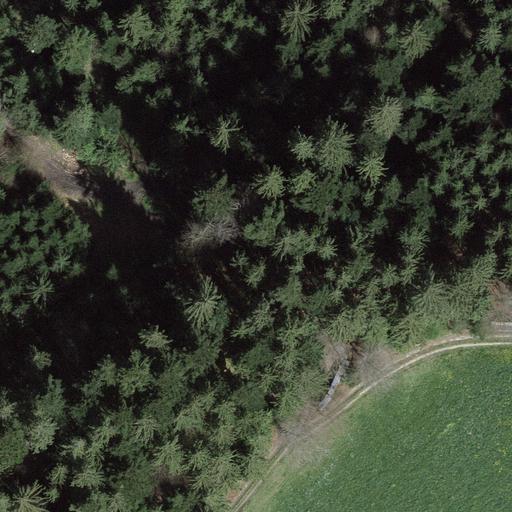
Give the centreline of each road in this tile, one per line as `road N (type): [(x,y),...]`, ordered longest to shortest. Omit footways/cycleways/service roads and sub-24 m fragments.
road 1 (track): [(44,0),(76,60),(170,190),(286,281),(325,366),(305,439),(246,511)]
road 2 (track): [(0,129),(135,194),(170,190)]
